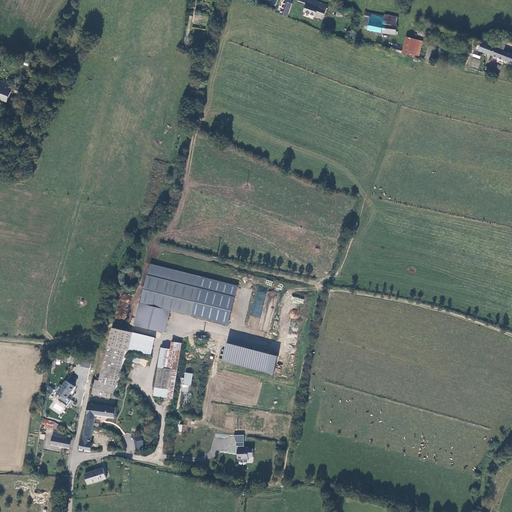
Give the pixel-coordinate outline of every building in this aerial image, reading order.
[(280,15),(286,18),(292,4),(291,0),(289,0),(284,0),(283,2),(286,3),(280,15)] [(323,19),(328,6),(311,0),(299,0),(298,2),(306,5),(304,12),(323,19)] [(385,17),(365,13),(365,17),(366,17),(371,18),(369,30),(368,31),(381,33),(396,35),(396,34),(397,34),(397,33),(396,33),(398,18),(385,15),(385,17)] [(403,55),(413,57),(417,40),(407,38),(404,49),(403,55)] [(413,57),(415,58),(419,59),(423,41),(417,40),(413,57)] [(482,42),(479,51),(511,63),(511,54),(504,52),(505,46),(490,41),(489,45),(482,42)] [(429,46),(426,60),(433,62),(436,47),(429,46)] [(394,47),(393,53),(403,55),(404,49),(394,47)] [(0,98),(8,101),(14,85),(0,80),(0,98)] [(13,102),(17,104),(24,94),(21,94),(22,92),(22,93),(23,94),(24,94),(25,93),(25,92),(25,91),(25,90),(24,90),(23,90),(23,89),(18,87),(16,92),(19,93),(13,102)] [(150,264),(141,303),(170,310),(192,315),(201,276),(150,264)] [(239,285),(201,276),(192,315),(230,323),(239,285)] [(261,310),(272,312),(276,295),(267,294),(267,293),(256,290),(252,311),(253,311),(252,315),(260,317),(261,310)] [(165,333),(170,310),(141,303),(136,326),(165,333)] [(100,381),(97,381),(93,395),(105,397),(106,391),(117,393),(123,370),(125,370),(129,350),(152,355),(156,338),(113,328),(100,381)] [(162,348),(155,395),(174,398),(182,343),(172,342),(171,349),(162,348)] [(279,356),(229,343),(224,361),(274,374),(279,356)] [(189,393),(192,374),(185,372),(181,391),(189,393)] [(66,400),(74,388),(65,382),(57,394),(66,400)] [(56,398),(56,399),(50,394),(47,398),(52,401),(48,407),(52,410),(54,407),(61,412),(66,405),(56,398)] [(80,450),(92,452),(94,443),(92,443),(97,416),(120,418),(121,407),(89,405),(88,415),(83,442),(82,442),(80,450)] [(58,423),(47,421),(46,428),(57,430),(58,423)] [(67,439),(67,434),(54,431),(51,446),(70,449),(72,440),(67,439)] [(237,453),(239,453),(239,449),(248,449),(248,447),(245,447),(245,435),(234,435),(237,442),(237,453)] [(144,444),(136,445),(137,452),(145,451),(144,444)] [(249,459),(249,458),(254,458),(254,449),(248,449),(239,449),(239,453),(239,459),(249,459)] [(108,479),(105,469),(86,475),(90,486),(108,479)]
